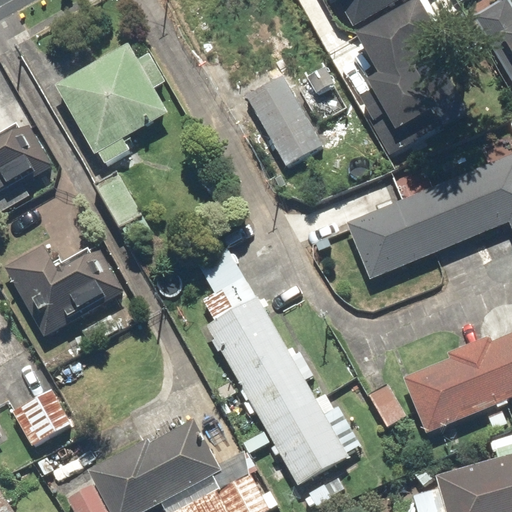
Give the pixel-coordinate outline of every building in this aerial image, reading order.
[(335,0),(353,27),(396,0),(335,0)] [(511,0),(509,0),(475,21),(511,81),(511,0)] [(424,4),(362,40),(412,125),(474,89),(424,4)] [(133,48),(59,90),(100,160),(103,158),(109,169),(134,155),(127,144),(173,118),(158,93),(169,87),(152,58),(142,63),(133,48)] [(283,82),(250,100),(287,167),(320,149),(283,82)] [(0,217),(33,199),(27,188),(56,171),(33,130),(25,135),(21,129),(0,140),(0,217)] [(511,158),(346,226),(370,285),(507,230),(511,242),(511,158)] [(122,177),(99,189),(123,232),(146,219),(122,177)] [(7,271),(45,339),(122,297),(100,257),(64,276),(48,248),(7,271)] [(199,269),(228,321),(210,331),(301,488),(350,459),(260,303),(258,304),(229,253),(199,269)] [(84,333),(93,349),(121,334),(112,318),(84,333)] [(511,335),(407,378),(431,436),(511,403),(511,335)] [(394,387),(373,399),(389,430),(411,418),(394,387)] [(15,416),(36,452),(73,430),(53,394),(15,416)] [(151,511),(164,505),(167,511),(271,511),(243,457),(221,468),(195,420),(92,476),(111,511),(151,511)] [(511,511),(511,459),(439,480),(447,511),(511,511)] [(74,501),(78,511),(106,511),(97,492),(74,501)] [(14,511),(3,493),(0,494),(0,511),(14,511)]
